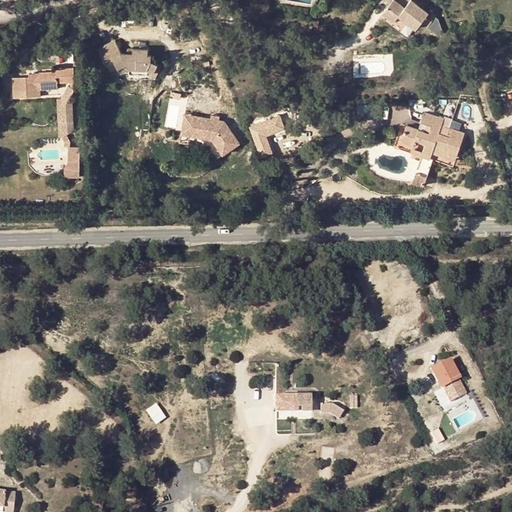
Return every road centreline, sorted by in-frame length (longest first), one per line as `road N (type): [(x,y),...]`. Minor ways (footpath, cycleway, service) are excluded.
road 1 (secondary): [(511,224),(0,238)]
road 2 (unknown): [(404,364),(444,332),(445,310),(420,255),(396,227)]
